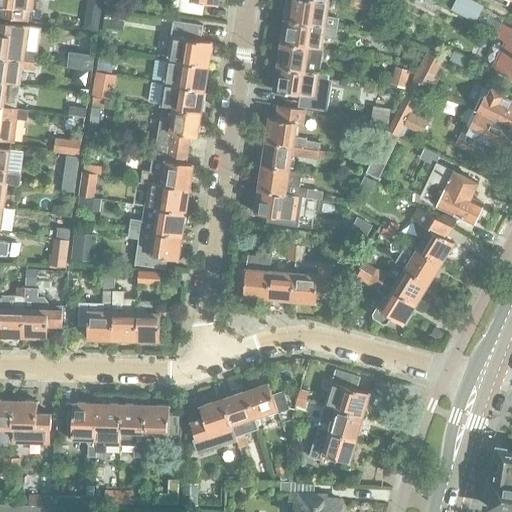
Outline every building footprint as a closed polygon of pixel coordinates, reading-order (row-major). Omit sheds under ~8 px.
[(0,0),(0,16),(28,20),(29,10),(33,11),(34,0),(0,0)] [(219,4),(219,0),(180,0),(179,10),(203,14),(205,2),(219,4)] [(287,0),(285,18),(325,25),(329,0),(287,0)] [(351,0),(350,7),(373,10),(374,0),(351,0)] [(471,0),(455,0),(452,7),(476,21),(484,7),(471,0)] [(105,9),(103,27),(119,30),(122,12),(105,9)] [(84,20),(82,30),(98,32),(100,17),(91,16),(84,20)] [(325,25),(285,18),(281,42),(321,48),(323,35),(336,36),(337,27),(325,25)] [(23,60),(35,61),(36,62),(38,52),(26,50),(29,25),(0,21),(0,56),(11,58),(23,59),(23,60)] [(511,75),(511,26),(503,21),(496,36),(507,41),(495,67),(511,75)] [(101,34),(99,47),(112,49),(113,40),(110,35),(101,34)] [(171,36),(167,59),(209,65),(213,41),(185,37),(171,36)] [(281,42),(278,67),(320,72),(323,49),(321,48),(281,42)] [(449,61),(463,68),(469,57),(454,50),(449,61)] [(69,51),(67,67),(93,70),(95,54),(69,51)] [(403,51),(402,62),(417,64),(419,53),(403,51)] [(98,52),(95,71),(109,73),(112,54),(98,52)] [(414,79),(425,85),(429,86),(443,60),(428,52),(414,79)] [(33,71),(34,62),(35,61),(23,60),(23,59),(11,58),(0,56),(0,80),(20,83),(20,84),(21,84),(23,70),(33,71)] [(163,83),(205,89),(209,65),(167,59),(163,83)] [(320,72),(278,67),(274,90),(316,96),(318,80),(330,82),(331,74),(320,72)] [(410,70),(396,67),(391,86),(405,89),(410,70)] [(96,71),(92,95),(93,95),(105,97),(109,98),(113,74),(96,71)] [(400,106),(411,111),(425,85),(414,79),(400,106)] [(0,105),(16,107),(20,84),(20,83),(0,80),(0,105)] [(159,107),(162,107),(202,113),(205,89),(163,83),(159,107)] [(482,95),(476,108),(511,126),(511,100),(507,98),(508,95),(492,87),(491,90),(489,89),(486,96),(482,95)] [(104,107),(105,98),(93,97),(92,106),(101,107),(104,107)] [(266,141),(319,149),(320,142),(307,140),(308,138),(295,136),(297,123),(304,124),(306,109),(279,104),(277,118),(270,117),(266,141)] [(16,108),(16,107),(0,105),(0,139),(15,141),(18,119),(27,120),(29,110),(16,108)] [(87,108),(70,105),(69,114),(85,117),(87,108)] [(92,106),(88,129),(98,130),(101,107),(92,106)] [(374,106),(371,120),(388,123),(391,108),(374,106)] [(388,130),(398,135),(404,125),(422,134),(429,121),(411,111),(400,106),(388,130)] [(202,113),(162,107),(159,130),(156,144),(189,149),(191,135),(198,136),(202,113)] [(511,126),(476,108),(469,123),(473,125),(463,147),(484,157),(486,153),(501,160),(508,146),(511,147),(511,126)] [(400,136),(398,135),(388,130),(385,129),(366,172),(379,179),(400,136)] [(54,151),(79,155),(82,136),(73,135),(72,139),(56,137),(54,151)] [(263,165),(290,169),(292,155),(317,159),(318,156),(324,157),(325,151),(319,150),(319,149),(266,141),(263,165)] [(156,144),(155,143),(150,171),(143,169),(141,181),(150,182),(162,184),(190,188),(194,164),(187,163),(189,149),(156,144)] [(0,181),(8,183),(8,184),(19,185),(21,174),(8,173),(12,148),(0,146),(0,181)] [(68,154),(66,166),(78,167),(79,156),(68,154)] [(479,182),(455,170),(437,161),(422,193),(424,198),(475,223),(484,203),(472,197),(479,182)] [(259,189),(307,196),(308,188),(300,187),(302,171),(290,170),(290,169),(263,165),(259,189)] [(80,195),(94,197),(98,173),(83,171),(79,195),(80,195)] [(364,176),(359,186),(371,192),(376,181),(364,176)] [(62,191),(75,192),(76,182),(65,181),(65,180),(51,179),(50,188),(62,190),(62,191)] [(0,206),(5,207),(8,184),(8,183),(0,181),(0,206)] [(186,211),(190,188),(162,184),(150,182),(146,205),(186,211)] [(307,196),(259,189),(255,212),(283,216),(284,205),(305,204),(314,205),(316,197),(307,196)] [(97,198),(94,197),(80,195),(78,215),(94,217),(97,198)] [(59,205),(58,214),(70,216),(71,206),(59,205)] [(186,211),(146,205),(145,205),(142,220),(132,218),(130,228),(183,235),(186,211)] [(421,220),(408,241),(442,262),(454,241),(447,237),(453,227),(420,205),(413,215),(421,220)] [(57,238),(69,240),(70,240),(73,216),(70,216),(58,214),(56,214),(53,238),(57,238)] [(358,216),(352,227),(367,235),(373,225),(358,216)] [(392,221),(386,229),(394,233),(399,226),(392,221)] [(394,233),(386,229),(384,227),(379,234),(389,241),(394,233)] [(183,235),(130,228),(129,235),(140,237),(136,263),(166,268),(167,257),(179,259),(183,235)] [(298,230),(297,244),(305,244),(306,231),(298,230)] [(69,240),(57,238),(56,247),(68,249),(69,240)] [(271,270),(274,242),(264,241),(262,255),(248,254),(247,268),(239,267),(237,281),(246,282),(245,295),(268,297),(271,270)] [(405,268),(429,282),(442,262),(408,241),(395,262),(405,268)] [(297,272),(295,272),(292,300),(317,302),(318,290),(331,291),(333,264),(304,261),(305,244),(297,244),(296,260),(298,260),(297,272)] [(73,246),(71,259),(94,261),(95,249),(73,246)] [(50,253),(49,264),(67,266),(69,255),(50,253)] [(383,282),(373,275),(361,268),(356,277),(378,290),(383,282)] [(378,268),(373,275),(383,282),(393,289),(417,303),(429,282),(405,268),(399,278),(388,271),(386,273),(378,268)] [(26,269),(26,286),(36,286),(36,270),(26,269)] [(295,272),(271,270),(268,297),(292,300),(295,272)] [(139,271),(138,282),(160,284),(161,272),(139,271)] [(112,339),(113,290),(114,282),(115,282),(115,274),(104,273),(103,290),(103,302),(79,301),(78,325),(88,325),(88,338),(112,339)] [(15,308),(0,307),(0,318),(0,335),(24,336),(25,288),(17,287),(17,295),(15,295),(15,308)] [(25,288),(24,336),(48,337),(49,325),(63,325),(63,305),(49,305),(49,302),(44,297),(38,297),(38,288),(25,288)] [(404,324),(417,303),(393,289),(388,297),(387,296),(383,297),(373,313),(374,316),(385,323),(388,322),(392,316),(404,324)] [(136,340),(137,301),(138,299),(123,299),(124,290),(113,290),(112,339),(136,340)] [(148,301),(137,301),(136,340),(160,340),(161,313),(161,301),(148,301)] [(335,369),(325,404),(363,415),(370,392),(357,388),(360,376),(335,369)] [(246,390),(255,416),(276,409),(277,413),(289,408),(284,391),(273,394),(270,382),(246,390)] [(300,389),(298,396),(307,398),(309,392),(300,389)] [(223,398),(232,424),(255,416),(246,390),(223,398)] [(304,406),(307,398),(298,396),(296,404),(304,406)] [(236,436),(232,424),(223,398),(201,405),(204,417),(191,421),(197,441),(194,442),(197,453),(237,440),(236,436)] [(0,427),(12,428),(13,400),(0,399),(0,427)] [(13,400),(12,428),(12,442),(46,443),(47,429),(51,429),(51,413),(37,413),(38,401),(13,400)] [(96,452),(98,403),(74,402),(73,412),(69,412),(68,438),(88,439),(87,443),(89,443),(88,456),(97,456),(97,452),(96,452)] [(96,452),(97,452),(106,452),(107,445),(120,445),(122,404),(98,403),(96,452)] [(134,456),(144,456),(146,404),(122,404),(120,445),(135,446),(134,456)] [(146,404),(144,456),(154,456),(155,432),(169,433),(179,433),(179,415),(170,415),(170,405),(146,404)] [(325,404),(318,427),(330,430),(356,438),(363,415),(325,404)] [(318,427),(309,456),(321,460),(323,453),(350,461),(356,438),(330,430),(318,427)] [(237,440),(239,445),(240,448),(249,446),(245,433),(236,436),(237,440)] [(511,511),(511,452),(501,451),(496,480),(493,480),(489,507),(505,510),(506,511),(511,511)] [(4,471),(12,471),(12,457),(4,457),(4,471)] [(12,457),(12,471),(21,471),(21,457),(12,457)] [(283,465),(275,467),(278,476),(286,474),(283,465)] [(297,467),(287,469),(289,480),(299,479),(297,467)] [(280,481),(280,490),(290,490),(290,481),(280,481)] [(198,505),(198,483),(184,483),(183,505),(198,505)] [(105,503),(119,503),(119,490),(105,490),(105,503)] [(119,490),(119,503),(133,503),(133,490),(119,490)] [(161,493),(161,504),(179,504),(180,494),(170,493),(161,493)] [(340,511),(340,508),(339,505),(339,500),(322,499),(322,494),(290,493),(289,507),(296,507),(296,511),(340,511)] [(52,505),(52,496),(52,494),(28,494),(28,504),(52,505)] [(86,506),(96,506),(96,496),(52,496),(52,505),(86,506)]
